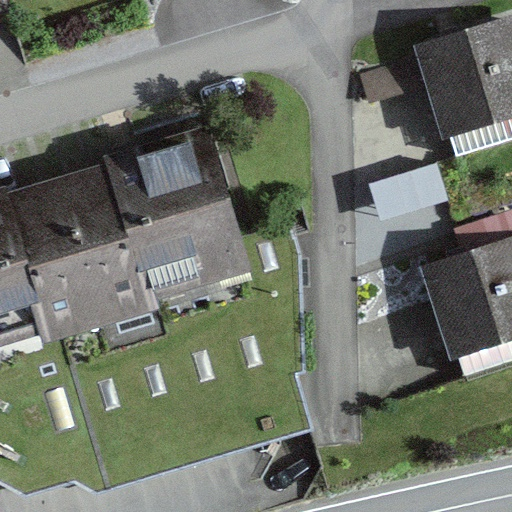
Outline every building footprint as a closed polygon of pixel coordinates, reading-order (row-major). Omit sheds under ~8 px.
[(6,0),(0,0),(0,8),(8,5),(6,0)] [(511,19),(425,47),(459,156),(511,139),(511,19)] [(415,52),(362,72),(372,100),(426,80),(415,52)] [(216,255),(238,249),(233,233),(205,136),(116,161),(119,169),(2,203),(0,194),(0,331),(38,321),(41,332),(75,322),(72,311),(124,296),(127,307),(159,298),(156,287),(219,269),(216,255)] [(444,163),(376,173),(381,213),(449,203),(444,163)] [(278,205),(282,218),(233,233),(238,249),(216,255),(219,269),(156,287),(159,298),(127,307),(124,296),(72,311),(75,322),(41,332),(38,321),(0,331),(0,477),(13,484),(97,459),(106,488),(312,426),(297,376),(303,374),(303,255),(297,235),(313,230),(303,197),(278,205)] [(511,240),(431,268),(468,375),(511,360),(511,240)]
